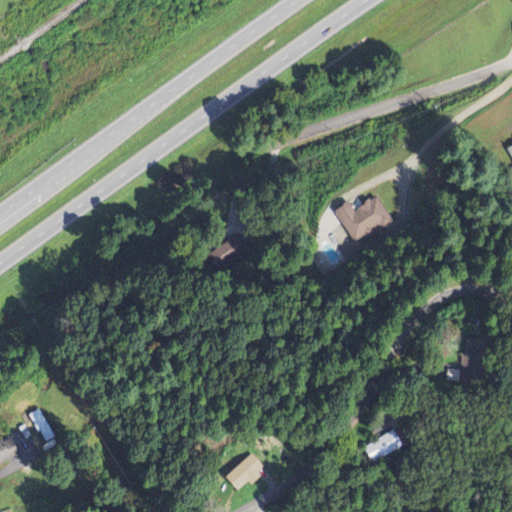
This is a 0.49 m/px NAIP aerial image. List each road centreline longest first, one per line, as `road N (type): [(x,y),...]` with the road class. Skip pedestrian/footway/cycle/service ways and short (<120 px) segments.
road 1 (trunk): [(0,262),(363,0)]
road 2 (residential): [(246,511),(303,478),(338,442),(421,310),(450,292),(480,289),(511,301)]
road 3 (trunk): [(294,0),(0,213)]
road 4 (residential): [(264,145),(511,59)]
